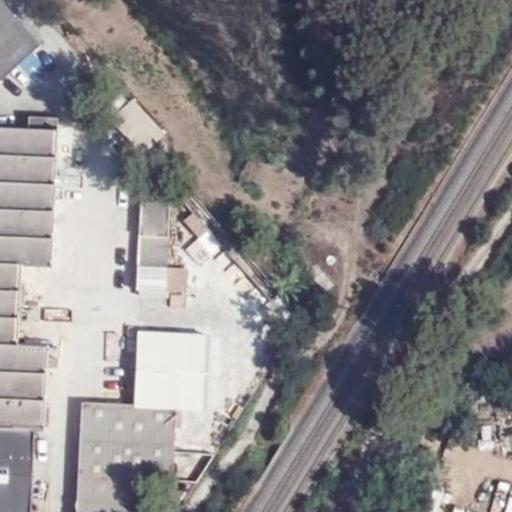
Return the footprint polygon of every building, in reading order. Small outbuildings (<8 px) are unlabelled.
[(0,85),(42,48),(0,2),(0,85)] [(145,149),(163,129),(129,99),(112,120),(145,149)] [(56,119),(20,117),(20,128),(0,126),(0,428),(34,430),(42,431),(46,346),(17,345),(20,267),(49,268),(56,119)] [(169,198),(140,197),(139,234),(168,235),(169,198)] [(138,266),(166,267),(168,235),(139,234),(138,266)] [(189,268),(166,267),(138,266),(138,293),(187,295),(189,268)] [(203,414),(207,337),(137,333),(136,408),(83,405),(77,511),(167,511),(175,413),(203,414)] [(0,511),(30,511),(34,430),(0,428),(0,511)]
